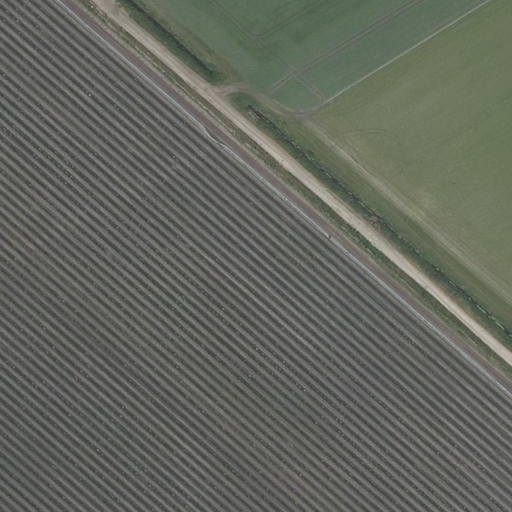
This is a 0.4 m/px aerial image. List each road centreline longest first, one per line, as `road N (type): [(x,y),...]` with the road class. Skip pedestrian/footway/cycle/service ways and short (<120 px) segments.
road 1 (track): [(511,353),(105,0)]
road 2 (track): [(365,0),(219,99)]
